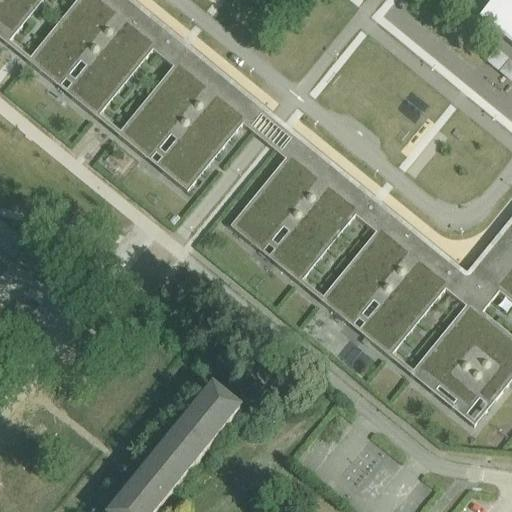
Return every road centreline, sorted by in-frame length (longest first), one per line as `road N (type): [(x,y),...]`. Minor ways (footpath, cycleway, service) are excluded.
road 1 (unclassified): [(511,481),(423,457),(171,245)]
road 2 (residential): [(295,96),(450,217),(472,214),(511,168)]
road 3 (unclassified): [(0,402),(145,224)]
road 4 (residential): [(171,245),(295,96)]
road 5 (residential): [(176,0),(295,96)]
